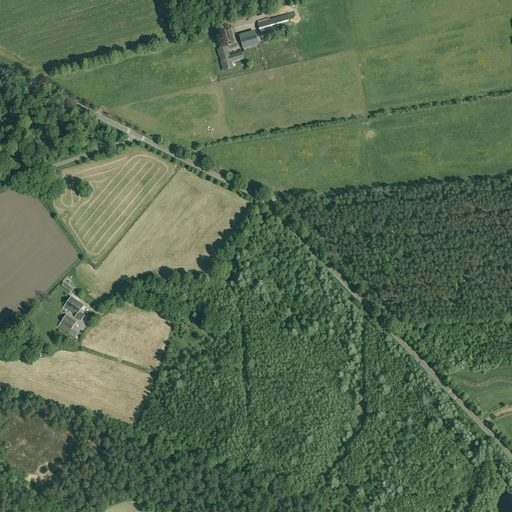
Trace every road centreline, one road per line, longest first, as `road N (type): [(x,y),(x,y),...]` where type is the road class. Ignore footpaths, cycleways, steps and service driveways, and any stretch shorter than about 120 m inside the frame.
road 1 (unclassified): [(511,457),(264,200)]
road 2 (unclassified): [(264,200),(511,179)]
road 3 (unclassified): [(137,137),(0,67)]
road 4 (unclassified): [(0,183),(137,137)]
road 5 (unclassified): [(264,200),(137,137)]
